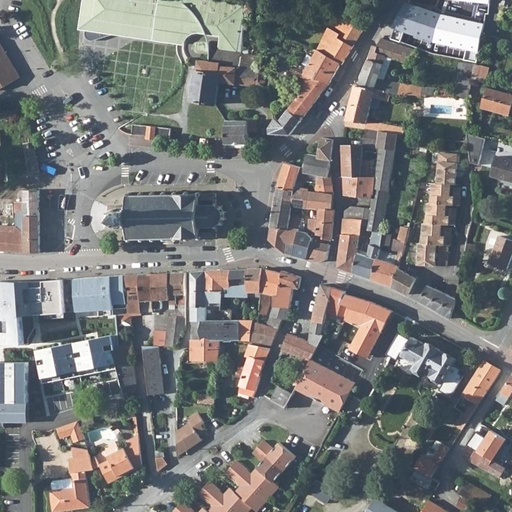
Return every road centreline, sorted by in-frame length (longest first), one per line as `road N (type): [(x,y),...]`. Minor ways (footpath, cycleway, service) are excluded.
road 1 (tertiary): [(252,178),(329,109),(393,0)]
road 2 (tertiary): [(496,356),(394,297),(315,270)]
road 3 (residential): [(96,182),(0,21)]
road 4 (tertiary): [(88,246),(122,258),(205,257),(255,243)]
road 5 (residential): [(124,511),(256,410)]
road 6 (tertiary): [(252,178),(230,166),(158,166),(96,182)]
road 7 (unknown): [(409,306),(421,279),(451,273),(469,200)]
